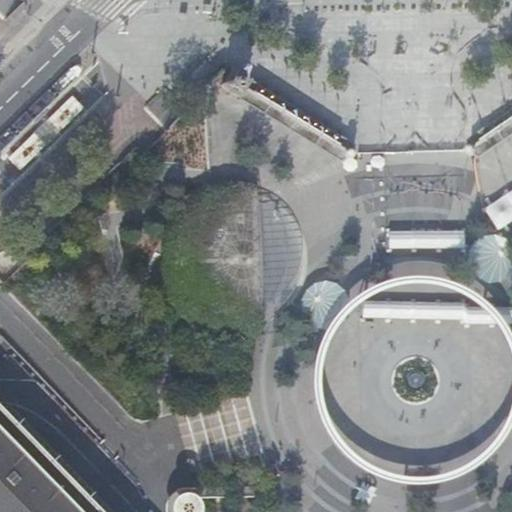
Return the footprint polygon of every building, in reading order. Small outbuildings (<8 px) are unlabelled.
[(245,84),(247,80),(231,71),(221,87),(237,97),(240,92),(245,94),(247,88),(245,84)] [(258,92),(255,92),(251,98),(257,102),(260,96),(258,92)] [(271,101),(268,101),(264,106),(270,110),(273,104),(271,101)] [(284,108),(280,108),(276,113),(282,117),(286,112),(284,108)] [(296,116),(293,116),(289,121),(295,125),(298,119),(296,116)] [(309,124),(306,124),(302,129),(308,133),(311,127),(309,124)] [(497,136),(502,132),(499,127),(495,127),(493,132),(497,136)] [(322,132),(318,132),(314,137),(320,141),(324,135),(322,132)] [(485,145),(491,141),(487,136),(483,136),(481,140),(485,145)] [(334,140),(331,140),(327,145),(333,149),(336,143),(334,140)] [(474,154),(478,149),(474,145),(468,147),(466,150),(468,155),(474,154)] [(352,153),(351,150),(348,149),(347,147),(343,148),(340,152),(344,158),(350,158),(352,153)] [(221,328),(243,329),(258,326),(260,301),(261,277),(260,256),(259,231),(258,212),(254,195),(243,192),(220,194),(199,204),(182,220),(172,240),(168,263),(173,285),(184,304),(200,319),(221,328)] [(0,511),(95,511),(0,414),(0,511)] [(191,511),(194,509),(190,502),(183,501),(180,502),(177,507),(177,511),(191,511)]
